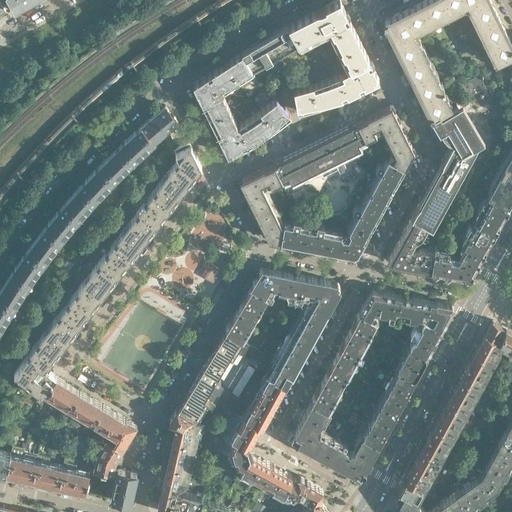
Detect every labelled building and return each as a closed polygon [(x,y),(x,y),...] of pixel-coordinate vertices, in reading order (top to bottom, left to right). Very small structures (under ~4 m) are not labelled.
[(8,0),(14,10),(32,0),(8,0)] [(348,94),(379,78),(373,66),(371,65),(368,60),(370,60),(348,17),(347,17),(345,13),(345,10),(340,0),(334,0),(325,5),(326,7),(321,9),(316,10),(288,25),(298,43),(305,39),(305,38),(318,31),(319,32),(330,27),(333,34),(334,33),(341,47),(340,48),(344,55),(345,55),(348,61),(347,62),(350,68),(338,74),(325,79),(310,84),(310,81),(309,80),(308,79),(306,77),(302,76),(300,76),(298,77),(296,78),(295,80),(294,81),(293,84),(293,86),(297,110),(312,106),(319,104),(334,100),(348,94)] [(449,11),(446,4),(443,0),(422,0),(420,1),(427,14),(431,21),(449,11)] [(467,1),(466,0),(443,0),(446,4),(449,11),(467,2),(466,1),(467,1)] [(497,13),(493,3),(490,0),(475,0),(469,3),(469,4),(468,5),(477,23),(497,13)] [(431,21),(427,14),(420,1),(402,11),(408,23),(411,29),(412,29),(413,30),(431,21)] [(411,29),(408,23),(402,11),(389,17),(388,16),(385,18),(385,19),(383,20),(394,42),(413,33),(413,34),(414,33),(415,33),(413,30),(412,29),(411,29)] [(507,32),(497,13),(477,23),(486,42),(507,32)] [(275,57),(298,43),(288,25),(287,24),(269,34),(268,34),(259,39),(259,40),(241,50),(241,51),(253,71),(265,63),(271,74),(286,65),(280,56),(276,59),(275,57)] [(511,43),(507,32),(486,42),(495,61),(511,52),(511,43)] [(423,51),(414,33),(413,34),(413,33),(394,42),(403,61),(423,51)] [(223,89),(253,71),(241,51),(192,83),(195,89),(198,89),(200,94),(199,95),(202,101),(223,91),(223,89)] [(433,70),(423,51),(403,61),(412,80),(433,70)] [(442,89),(433,70),(412,80),(422,99),(442,89)] [(485,86),(481,79),(483,78),(482,74),(479,76),(479,75),(462,83),(469,96),(485,86)] [(451,106),(442,89),(422,99),(431,117),(451,106)] [(237,123),(222,92),(223,91),(202,101),(218,134),(238,124),(236,124),(237,123)] [(279,123),(291,114),(276,97),(265,105),(260,109),(253,114),(265,133),(273,127),(279,123)] [(414,149),(402,126),(391,103),(367,115),(367,116),(366,116),(367,117),(357,121),(366,140),(378,134),(376,130),(380,128),(393,154),(388,156),(404,165),(414,149)] [(166,129),(178,120),(165,104),(153,114),(141,125),(154,140),(166,129)] [(459,173),(466,160),(470,162),(471,160),(467,158),(480,133),(461,123),(459,119),(462,118),(455,104),(451,106),(431,117),(439,131),(441,130),(443,134),(443,135),(444,135),(447,138),(447,139),(448,139),(452,141),(447,150),(447,151),(446,150),(443,157),(442,161),(441,162),(419,203),(418,204),(415,207),(412,214),(411,215),(428,225),(430,226),(437,214),(436,214),(440,206),(441,207),(456,180),(455,180),(459,172),(459,173)] [(261,136),(265,133),(253,114),(249,117),(239,123),(238,124),(218,134),(221,141),(223,140),(225,145),(224,147),(228,153),(248,143),(261,136)] [(340,155),(361,145),(360,143),(366,140),(357,121),(357,120),(355,121),(354,122),(353,122),(352,122),(350,122),(350,123),(349,124),(282,158),(281,158),(280,158),(279,157),(278,158),(277,160),(276,160),(274,161),(274,162),(283,181),(290,177),(291,180),(317,167),(318,167),(319,167),(322,175),(337,168),(339,172),(347,168),(340,155)] [(142,150),(154,140),(141,125),(129,135),(119,145),(131,158),(133,156),(135,157),(142,150)] [(201,165),(200,163),(189,141),(173,148),(178,157),(164,175),(183,189),(201,165)] [(130,162),(128,160),(131,158),(119,145),(109,155),(99,165),(111,177),(114,175),(115,176),(123,169),(130,162)] [(508,204),(511,197),(511,147),(487,193),(489,194),(508,204)] [(393,186),(404,165),(388,156),(384,164),(379,161),(375,167),(380,170),(376,177),(393,186)] [(284,182),(283,181),(274,162),(265,167),(264,167),(264,166),(239,179),(247,195),(264,186),(270,183),(272,187),(284,182)] [(111,181),(109,180),(111,177),(99,165),(89,175),(79,185),(93,197),(95,195),(97,196),(103,188),(111,181)] [(165,212),(183,189),(164,175),(143,203),(153,210),(157,205),(165,212)] [(381,208),(393,186),(376,177),(372,185),(367,182),(364,188),(369,191),(365,199),(381,208)] [(85,209),(92,201),(90,200),(93,197),(79,185),(70,195),(61,206),(75,218),(77,215),(79,216),(85,209)] [(273,205),(264,186),(247,195),(257,213),(273,205)] [(76,272),(80,266),(79,264),(93,245),(95,247),(100,240),(98,239),(114,221),(115,222),(120,216),(119,214),(134,196),(136,197),(138,194),(132,190),(110,216),(99,229),(91,240),(87,245),(71,266),(54,288),(46,299),(38,311),(29,324),(13,347),(19,351),(21,348),(19,347),(34,326),(36,327),(43,317),(41,316),(54,296),(56,298),(61,291),(59,290),(74,271),(76,272)] [(502,216),(508,204),(489,194),(486,199),(483,197),(479,204),(502,216)] [(118,205),(112,199),(109,203),(115,209),(118,205)] [(357,252),(381,208),(365,199),(361,206),(355,203),(352,209),(357,212),(349,228),(350,231),(348,236),(342,235),(339,251),(354,253),(354,254),(357,252)] [(143,241),(165,212),(157,205),(153,210),(143,203),(125,226),(143,241)] [(502,216),(479,204),(475,211),(479,213),(476,218),(495,228),(502,216)] [(280,239),(283,221),(282,222),(273,205),(257,213),(269,238),(280,239)] [(67,229),(74,222),(72,220),(75,218),(61,206),(52,217),(43,228),(57,239),(59,236),(61,237),(67,229)] [(111,214),(106,210),(102,214),(107,218),(111,214)] [(428,225),(411,215),(404,229),(418,237),(419,237),(422,236),(428,225)] [(304,244),(307,226),(299,224),(300,218),(293,217),(292,223),(283,221),(280,239),(304,244)] [(489,240),(495,228),(476,218),(473,223),(470,221),(466,228),(489,240)] [(339,251),(342,235),(341,232),(322,228),(324,223),(317,221),(316,227),(307,226),(304,244),(339,251)] [(126,264),(143,241),(125,226),(103,254),(113,262),(117,257),(126,264)] [(51,251),(57,243),(55,241),(57,239),(43,228),(35,239),(26,250),(41,261),(43,258),(45,259),(51,251)] [(470,275),(485,246),(489,240),(466,228),(461,236),(465,238),(461,246),(463,248),(460,254),(467,259),(464,274),(470,275)] [(414,239),(418,239),(419,237),(418,237),(404,229),(397,242),(409,249),(411,246),(414,239)] [(406,264),(409,249),(397,242),(387,258),(389,260),(406,264)] [(467,259),(460,254),(457,259),(454,254),(454,253),(448,252),(447,249),(438,247),(438,244),(435,243),(434,248),(430,268),(464,274),(467,259)] [(180,257),(194,265),(202,252),(189,244),(180,257)] [(430,268),(434,248),(419,246),(417,247),(411,246),(409,249),(406,264),(430,268)] [(35,273),(41,265),(39,263),(41,261),(26,250),(18,261),(10,273),(25,283),(27,280),(29,281),(35,273)] [(104,292),(126,264),(117,257),(113,262),(103,254),(85,278),(104,292)] [(279,285),(281,270),(262,266),(260,266),(259,269),(260,270),(255,277),(254,277),(252,280),(253,281),(251,284),(267,294),(269,295),(272,290),(271,288),(274,284),(279,285)] [(311,288),(313,276),(312,275),(311,276),(301,274),(300,273),(299,273),(290,272),(288,271),(287,271),(281,270),(279,285),(278,289),(286,290),(287,294),(287,296),(301,299),(301,296),(302,296),(303,294),(307,295),(308,293),(308,288),(311,288)] [(19,296),(25,287),(23,286),(25,283),(10,273),(2,285),(0,288),(0,299),(10,306),(12,303),(14,304),(19,296)] [(335,293),(335,291),(339,284),(338,281),(326,279),(324,278),(323,278),(313,276),(311,288),(308,288),(308,293),(314,294),(310,300),(326,309),(328,305),(330,304),(330,302),(334,294),(335,293)] [(85,316),(104,292),(85,278),(63,306),(73,314),(76,309),(85,316)] [(254,316),(267,294),(251,284),(250,286),(248,287),(248,289),(238,306),(254,316)] [(379,309),(383,289),(372,287),(360,309),(374,317),(376,312),(372,310),(374,308),(379,309)] [(408,315),(412,295),(401,293),(394,291),(383,289),(379,309),(384,310),(387,308),(389,309),(388,316),(398,318),(399,310),(402,311),(403,314),(408,315)] [(442,326),(453,306),(451,302),(436,299),(430,298),(420,296),(412,295),(408,315),(415,316),(416,314),(417,313),(421,314),(422,307),(431,309),(437,312),(432,321),(442,326)] [(0,327),(5,319),(10,310),(8,309),(10,306),(0,299),(0,327)] [(322,315),(324,314),(324,313),(326,309),(310,300),(307,300),(296,320),(314,330),(317,325),(318,325),(318,323),(322,315)] [(63,344),(85,316),(76,309),(73,314),(63,306),(45,330),(63,344)] [(241,338),(254,316),(238,306),(227,324),(226,324),(226,326),(225,328),(241,338)] [(376,318),(374,317),(360,309),(358,311),(357,312),(357,314),(347,332),(364,341),(376,318)] [(436,336),(442,326),(432,321),(425,317),(424,317),(421,322),(422,324),(421,326),(415,323),(411,332),(416,335),(415,337),(413,338),(410,343),(427,353),(433,342),(436,336)] [(511,329),(492,319),(485,333),(484,333),(480,340),(481,340),(476,350),(491,358),(493,355),(495,356),(499,348),(499,347),(501,343),(510,348),(508,350),(511,352),(511,329)] [(311,336),(312,335),(312,334),(314,330),(296,320),(285,341),(303,351),(305,347),(307,346),(307,344),(311,336)] [(217,374),(227,357),(232,360),(238,351),(239,352),(240,350),(239,350),(244,341),(241,338),(225,328),(177,407),(197,419),(198,420),(196,418),(201,409),(202,410),(204,408),(202,407),(208,398),(203,395),(214,378),(218,381),(220,377),(217,374)] [(46,367),(63,344),(45,330),(26,354),(27,355),(14,372),(42,393),(43,391),(45,392),(56,375),(46,367)] [(352,363),(364,341),(347,332),(335,354),(352,363)] [(295,365),(299,357),(301,356),(301,355),(303,351),(285,341),(268,373),(286,383),(287,380),(289,380),(290,377),(289,376),(294,368),(295,367),(295,365)] [(427,353),(410,343),(409,342),(401,357),(394,354),(390,361),(399,366),(415,375),(427,353)] [(481,382),(491,363),(489,362),(491,358),(476,350),(470,360),(469,359),(465,368),(466,368),(461,376),(477,385),(479,381),(481,382)] [(339,385),(352,363),(335,354),(323,376),(339,385)] [(403,398),(415,375),(399,366),(386,389),(403,398)] [(282,389),(286,383),(268,373),(256,394),(274,404),(278,397),(279,397),(280,395),(279,394),(280,392),(282,392),(283,390),(282,389)] [(69,406),(79,389),(56,375),(45,392),(46,393),(69,406)] [(327,408),(339,385),(323,376),(313,394),(312,395),(312,397),(311,399),(327,408)] [(468,405),(477,389),(475,388),(477,385),(461,376),(457,384),(456,384),(453,390),(453,391),(449,399),(464,408),(466,404),(468,405)] [(92,421),(102,403),(79,389),(69,406),(92,421)] [(390,420),(403,398),(386,389),(374,411),(390,420)] [(271,410),(274,404),(256,394),(244,415),(262,425),(266,418),(267,418),(268,416),(268,415),(269,413),(270,413),(271,411),(271,410)] [(344,444),(316,429),(315,430),(313,429),(312,431),(310,430),(312,426),(314,427),(315,425),(317,426),(327,408),(311,399),(294,430),(291,429),(288,434),(291,436),(290,436),(335,461),(344,444)] [(455,428),(464,413),(462,412),(464,408),(449,399),(444,408),(443,407),(440,414),(436,423),(451,431),(454,428),(455,428)] [(115,435),(126,417),(102,403),(92,421),(115,435)] [(194,424),(197,419),(177,407),(169,420),(176,425),(176,424),(197,429),(197,426),(194,424)] [(378,442),(390,420),(374,411),(362,433),(378,442)] [(257,430),(260,425),(262,426),(262,425),(244,415),(242,414),(231,435),(233,436),(248,444),(249,444),(252,438),(254,438),(255,436),(254,435),(255,433),(256,433),(257,431),(257,430)] [(123,447),(137,424),(132,421),(126,417),(115,435),(118,437),(115,442),(123,447)] [(361,475),(378,442),(362,433),(343,423),(340,428),(351,434),(348,439),(356,444),(354,447),(356,448),(355,450),(356,451),(354,454),(352,453),(345,466),(355,471),(353,474),(359,477),(360,474),(361,475)] [(442,453),(451,436),(449,435),(451,431),(436,423),(431,431),(430,430),(426,439),(427,439),(422,447),(438,456),(440,452),(442,453)] [(194,441),(197,429),(176,424),(176,425),(173,437),(194,441)] [(511,427),(509,426),(507,429),(505,428),(497,443),(499,444),(497,448),(511,456),(511,427)] [(116,459),(123,447),(115,442),(106,436),(97,451),(93,468),(112,473),(113,471),(114,467),(116,459)] [(252,452),(251,450),(249,444),(248,444),(233,436),(230,440),(236,462),(243,466),(250,452),(252,452)] [(191,454),(194,441),(173,437),(170,449),(191,454)] [(345,466),(352,453),(353,451),(351,450),(351,448),(344,444),(335,461),(345,466)] [(430,476),(438,461),(436,460),(438,456),(422,447),(418,455),(417,455),(414,462),(410,470),(426,479),(428,475),(430,476)] [(505,474),(509,465),(508,465),(511,458),(511,456),(497,448),(495,452),(493,451),(484,468),(485,469),(483,473),(497,486),(504,473),(505,474)] [(188,466),(191,454),(170,449),(168,461),(188,466)] [(18,475),(23,455),(8,452),(8,454),(4,471),(5,472),(6,472),(17,474),(17,475),(18,475)] [(263,479),(272,463),(265,459),(265,458),(263,457),(262,457),(260,456),(260,455),(258,454),(257,455),(252,452),(250,452),(243,466),(242,468),(263,479)] [(32,478),(36,458),(23,455),(18,475),(20,476),(20,475),(32,478)] [(45,481),(49,461),(36,458),(32,478),(43,480),(43,481),(45,481)] [(58,484),(63,464),(49,461),(45,481),(47,482),(47,481),(58,484)] [(186,478),(188,466),(168,461),(165,473),(186,478)] [(284,491),(293,474),(287,471),(286,469),(284,468),(283,469),(282,468),(281,467),(279,466),(278,466),(272,463),(263,479),(284,491)] [(71,487),(76,467),(63,464),(58,484),(69,486),(69,487),(71,487)] [(85,489),(90,469),(80,466),(80,468),(76,467),(71,487),(73,488),(73,487),(84,490),(84,489),(85,489)] [(134,480),(137,471),(135,471),(135,470),(134,469),(132,469),(132,470),(118,467),(118,468),(114,467),(113,471),(116,472),(114,481),(133,485),(135,480),(134,480)] [(418,496),(425,483),(423,482),(426,479),(410,470),(406,478),(404,477),(399,486),(401,487),(394,498),(396,501),(403,511),(418,501),(418,496)] [(171,511),(175,492),(177,486),(178,486),(179,485),(180,485),(184,483),(186,478),(165,473),(158,503),(158,504),(159,507),(160,506),(166,508),(165,510),(171,511)] [(486,494),(497,486),(483,473),(479,476),(478,474),(462,486),(463,488),(460,490),(470,505),(478,499),(479,500),(486,495),(486,494)] [(296,496),(298,492),(305,478),(304,477),(304,476),(301,474),(299,475),(298,474),(297,476),(293,474),(284,491),(288,494),(289,492),(296,496)] [(323,490),(322,487),(308,480),(308,478),(307,478),(306,479),(305,478),(298,492),(311,498),(319,497),(323,490)] [(132,491),(133,485),(114,481),(112,489),(108,488),(107,494),(125,498),(124,499),(128,500),(128,499),(129,499),(132,491)] [(172,511),(183,511),(189,492),(182,490),(180,492),(179,493),(175,492),(171,511),(172,511)] [(462,511),(470,505),(460,490),(456,493),(455,491),(442,501),(443,503),(439,505),(444,511),(460,511),(462,511)] [(196,511),(201,499),(197,497),(197,494),(189,492),(183,511),(196,511)] [(211,511),(216,501),(208,497),(206,500),(201,499),(196,511),(211,511)] [(329,511),(319,497),(311,498),(310,498),(309,502),(305,505),(310,511),(329,511)] [(225,511),(228,508),(223,506),(224,504),(216,501),(211,511),(225,511)] [(444,511),(439,505),(436,508),(434,506),(426,511),(418,501),(403,511),(444,511)] [(37,511),(27,510),(26,511),(1,511),(3,504),(0,503),(0,511),(37,511)]
